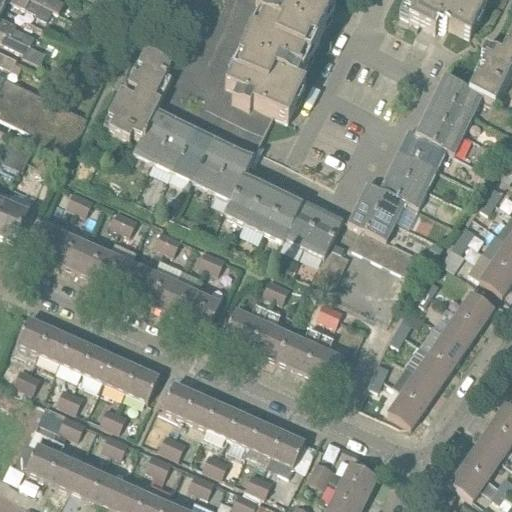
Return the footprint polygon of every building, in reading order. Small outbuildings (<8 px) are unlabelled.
[(17,0),(0,0),(0,13),(2,15),(6,7),(34,21),(33,23),(46,29),(53,17),(17,0)] [(17,0),(53,17),(58,19),(63,10),(42,0),(17,0)] [(262,0),(257,12),(258,13),(253,23),(257,25),(224,92),(235,98),(231,107),(249,116),(251,111),(287,128),(304,93),(296,89),(299,81),(301,82),(319,47),(318,46),(334,12),(325,8),(328,1),(333,3),(333,0),(262,0)] [(483,0),(407,0),(397,21),(433,39),(438,29),(467,44),(485,8),(480,6),(483,0)] [(0,13),(0,38),(26,51),(29,53),(33,43),(14,35),(15,32),(0,24),(0,19),(2,15),(0,13)] [(511,35),(500,59),(511,65),(511,35)] [(0,50),(22,61),(26,51),(0,38),(0,50)] [(468,96),(481,104),(494,110),(511,72),(511,65),(500,59),(484,51),(480,61),(484,63),(468,96)] [(154,116),(156,117),(174,79),(168,76),(171,71),(144,58),(137,74),(141,76),(137,85),(133,83),(124,101),(120,99),(103,135),(129,147),(131,141),(140,145),(154,116)] [(0,73),(10,78),(15,67),(0,59),(0,73)] [(0,138),(64,170),(86,125),(0,83),(0,138)] [(472,122),(481,104),(468,96),(443,84),(433,103),(472,122)] [(462,143),(472,122),(433,103),(423,123),(462,143)] [(132,161),(152,171),(174,126),(156,117),(154,116),(140,145),(132,161)] [(414,142),(445,159),(453,162),(462,143),(423,123),(414,142)] [(152,171),(172,181),(194,135),(174,126),(152,171)] [(188,196),(191,190),(213,144),(194,135),(172,181),(186,188),(183,194),(188,196)] [(436,178),(445,159),(414,142),(407,139),(397,159),(436,178)] [(191,190),(210,200),(232,154),(213,144),(191,190)] [(7,157),(27,166),(31,156),(6,145),(1,156),(6,158),(7,157)] [(229,209),(243,183),(253,164),(232,154),(210,200),(229,209)] [(21,178),(27,166),(7,157),(6,158),(1,169),(21,178)] [(387,179),(426,197),(436,178),(397,159),(387,179)] [(379,197),(404,211),(417,217),(426,197),(387,179),(379,197)] [(223,222),(243,231),(262,192),(243,183),(229,209),(223,222)] [(395,229),(404,211),(379,197),(366,190),(356,210),(395,229)] [(243,231),(263,241),(282,202),(262,192),(243,231)] [(485,204),(494,211),(501,200),(492,194),(485,204)] [(65,215),(75,220),(83,203),(72,198),(65,215)] [(283,251),(284,247),(301,211),(282,202),(263,241),(283,251)] [(83,223),(85,224),(93,207),(83,203),(75,220),(74,223),(82,226),(83,223)] [(478,215),(487,221),(494,211),(485,204),(478,215)] [(5,208),(0,220),(0,244),(13,251),(28,218),(5,208)] [(284,247),(303,257),(322,217),(302,208),(301,211),(284,247)] [(395,229),(356,210),(346,230),(360,237),(370,241),(380,246),(386,248),(395,229)] [(322,217),(303,257),(321,265),(323,266),(328,256),(342,227),(322,217)] [(109,235),(119,239),(126,222),(116,218),(109,235)] [(119,239),(129,244),(136,227),(126,222),(119,239)] [(30,260),(52,269),(68,234),(62,231),(59,237),(43,230),(30,260)] [(458,244),(467,250),(474,240),(465,233),(458,244)] [(52,269),(74,279),(88,250),(91,244),(68,234),(52,269)] [(153,254),(163,258),(170,242),(160,237),(153,254)] [(360,261),(370,241),(360,237),(350,256),(360,261)] [(370,241),(360,261),(370,266),(380,246),(370,241)] [(163,258),(173,263),(180,246),(170,242),(163,258)] [(454,280),(466,264),(460,260),(467,250),(458,244),(439,271),(454,280)] [(380,246),(370,266),(380,271),(390,250),(386,248),(380,246)] [(491,268),(511,282),(511,252),(505,248),(491,268)] [(74,279),(96,289),(112,254),(100,249),(98,254),(88,250),(74,279)] [(390,250),(380,271),(390,275),(400,255),(390,250)] [(96,289),(118,299),(132,270),(135,264),(112,254),(96,289)] [(400,255),(390,275),(399,280),(410,260),(400,255)] [(323,266),(342,275),(347,265),(328,256),(323,266)] [(196,274),(207,278),(214,261),(204,257),(196,274)] [(410,260),(399,280),(409,285),(419,265),(410,260)] [(207,278),(217,283),(224,266),(214,261),(207,278)] [(317,275),(337,285),(342,275),(323,266),(321,265),(317,275)] [(161,267),(158,275),(199,291),(202,282),(161,267)] [(511,288),(511,282),(491,268),(477,288),(501,304),(511,288)] [(118,299),(140,309),(153,279),(132,270),(118,299)] [(312,285),(333,295),(337,285),(317,275),(312,285)] [(140,309),(162,319),(176,289),(153,279),(140,309)] [(333,295),(312,285),(307,295),(328,305),(333,295)] [(269,286),(265,294),(261,303),(271,307),(275,299),(279,290),(269,286)] [(421,297),(430,303),(437,293),(428,287),(421,297)] [(162,319),(185,329),(198,299),(176,289),(162,319)] [(271,307),(282,312),(285,303),(289,295),(279,290),(275,299),(271,307)] [(414,308),(423,314),(430,303),(421,297),(414,308)] [(198,299),(185,329),(207,339),(220,309),(198,299)] [(456,320),(479,336),(493,316),(470,300),(456,320)] [(314,326),(324,331),(328,322),(332,314),(322,310),(318,318),(314,326)] [(222,344),(249,356),(267,317),(255,312),(250,323),(235,316),(222,344)] [(324,331),(334,335),(338,327),(342,319),(332,314),(328,322),(324,331)] [(249,356),(276,368),(289,340),(274,333),(279,323),(267,317),(249,356)] [(442,340),(465,356),(479,336),(456,320),(442,340)] [(34,370),(37,362),(49,336),(27,327),(12,360),(34,370)] [(394,338),(404,344),(410,333),(401,327),(394,338)] [(37,362),(59,372),(71,346),(49,336),(37,362)] [(276,368),(303,380),(320,341),(308,336),(303,346),(289,340),(276,368)] [(388,349),(398,355),(404,344),(394,338),(388,349)] [(428,360),(452,376),(465,356),(442,340),(428,360)] [(320,341),(303,380),(330,392),(342,364),(327,357),(332,346),(320,341)] [(59,372),(80,382),(92,356),(71,346),(59,372)] [(80,382),(102,391),(114,365),(92,356),(80,382)] [(415,380),(438,396),(452,376),(428,360),(415,380)] [(102,391),(124,401),(136,375),(114,365),(102,391)] [(373,382),(383,387),(388,375),(378,371),(373,382)] [(136,375),(124,401),(146,411),(158,385),(136,375)] [(9,398),(19,403),(29,380),(19,376),(12,393),(9,398)] [(30,401),(32,402),(39,385),(29,380),(19,403),(27,406),(30,401)] [(401,400),(424,416),(438,396),(415,380),(401,400)] [(367,394),(377,399),(383,387),(373,382),(367,394)] [(161,418),(183,428),(195,401),(173,391),(161,418)] [(55,412),(65,417),(72,400),(62,395),(55,412)] [(65,417),(75,421),(83,404),(72,400),(65,417)] [(424,416),(401,400),(387,420),(410,437),(424,416)] [(183,428),(205,437),(216,411),(195,401),(183,428)] [(205,437),(226,447),(238,421),(216,411),(205,437)] [(490,431),(511,446),(511,416),(504,411),(490,431)] [(98,431),(108,436),(115,419),(105,415),(98,431)] [(108,436),(118,440),(126,423),(115,419),(108,436)] [(226,447),(248,457),(260,430),(238,421),(226,447)] [(57,439),(67,443),(75,426),(65,422),(57,439)] [(67,443),(77,447),(85,431),(75,426),(67,443)] [(248,457),(270,466),(282,440),(260,430),(248,457)] [(500,468),(511,450),(511,446),(490,431),(476,451),(500,468)] [(282,440),(270,466),(292,476),(303,450),(282,440)] [(100,458),(110,462),(117,445),(107,441),(100,458)] [(157,459),(167,463),(175,446),(165,441),(157,459)] [(28,445),(15,474),(25,478),(36,452),(38,449),(28,445)] [(110,462),(120,467),(127,450),(117,445),(110,462)] [(167,463),(178,468),(185,450),(175,446),(167,463)] [(462,472),(486,489),(500,468),(476,451),(462,472)] [(25,478),(46,488),(58,461),(36,452),(25,478)] [(201,478),(211,482),(218,465),(208,460),(201,478)] [(46,488),(68,497),(80,471),(58,461),(46,488)] [(143,478),(153,482),(161,465),(151,461),(143,478)] [(153,482),(163,486),(171,469),(161,465),(153,482)] [(211,482),(221,486),(228,469),(218,465),(211,482)] [(312,479),(327,487),(331,477),(316,469),(312,479)] [(68,497),(90,507),(102,481),(80,471),(68,497)] [(339,492),(366,506),(376,484),(350,471),(339,492)] [(486,489),(462,472),(448,492),(473,509),(486,489)] [(307,489),(322,497),(327,487),(312,479),(307,489)] [(186,497),(197,501),(204,484),(194,480),(186,497)] [(247,504),(252,505),(262,485),(251,480),(242,501),(247,504)] [(90,507),(100,511),(113,511),(123,490),(102,481),(90,507)] [(197,501),(207,505),(214,488),(204,484),(197,501)] [(496,494),(505,501),(511,490),(511,489),(504,484),(496,494)] [(262,485),(252,505),(257,508),(257,509),(261,511),(263,506),(264,506),(272,489),(262,485)] [(113,511),(139,511),(145,500),(123,490),(113,511)] [(328,511),(362,511),(366,506),(339,492),(328,511)] [(489,505),(498,511),(505,501),(496,494),(489,505)] [(442,506),(451,510),(455,503),(446,498),(442,506)] [(231,511),(243,511),(247,504),(242,501),(238,499),(231,511)] [(139,511),(165,511),(167,510),(145,500),(139,511)]
